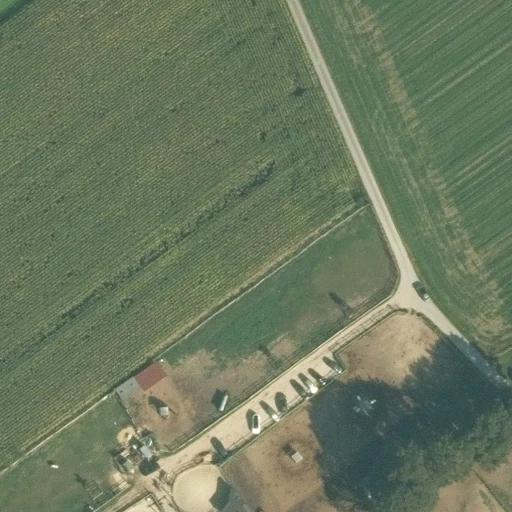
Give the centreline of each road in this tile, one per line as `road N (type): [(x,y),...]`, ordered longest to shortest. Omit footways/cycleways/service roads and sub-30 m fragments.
road 1 (track): [(287,0),(412,294),(511,394)]
road 2 (track): [(111,511),(412,294)]
